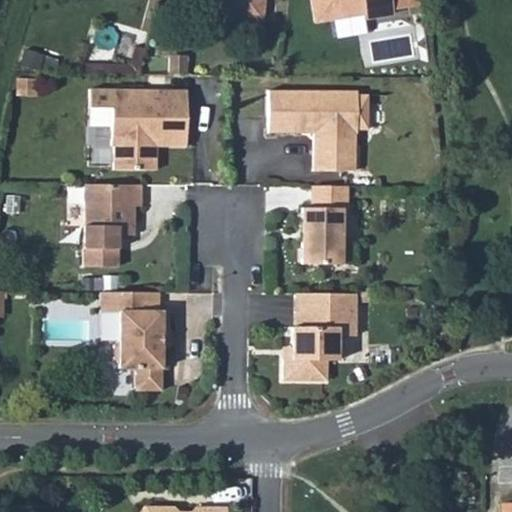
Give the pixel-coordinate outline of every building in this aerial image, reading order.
[(224,0),(223,20),(261,23),(263,0),(224,0)] [(361,20),(389,16),(389,13),(409,9),(407,0),(307,0),(311,25),(360,17),(361,20)] [(167,77),(184,76),(185,59),(167,59),(167,77)] [(141,109),(142,92),(87,90),(86,108),(109,109),(107,148),(112,148),(111,171),(152,172),(152,158),(146,154),(147,149),(152,149),(183,150),(185,110),(141,109)] [(184,92),(142,92),(141,109),(185,110),(184,92)] [(356,95),(265,95),(265,137),(311,137),(311,175),(354,175),(354,137),(356,137),(356,134),(367,134),(367,99),(356,99),(356,95)] [(342,206),(343,184),(307,184),(307,205),(296,206),(297,261),(338,261),(337,207),(342,206)] [(138,207),(138,187),(83,187),(82,226),(80,226),(79,268),(114,268),(114,236),(131,236),(131,206),(138,207)] [(114,314),(114,294),(99,294),(98,314),(114,314)] [(117,344),(116,365),(116,369),(134,369),(134,391),(160,391),(160,350),(161,332),(167,333),(167,313),(157,312),(157,295),(114,294),(114,314),(117,314),(117,344)] [(368,298),(352,298),(297,297),(297,328),(291,328),(288,328),(288,349),(288,361),(279,361),(279,383),(323,384),(323,364),(334,364),(334,339),(352,339),(352,306),(367,306),(368,298)] [(168,333),(167,333),(161,332),(160,350),(168,350),(168,333)] [(279,349),(279,361),(288,361),(288,349),(279,349)]
